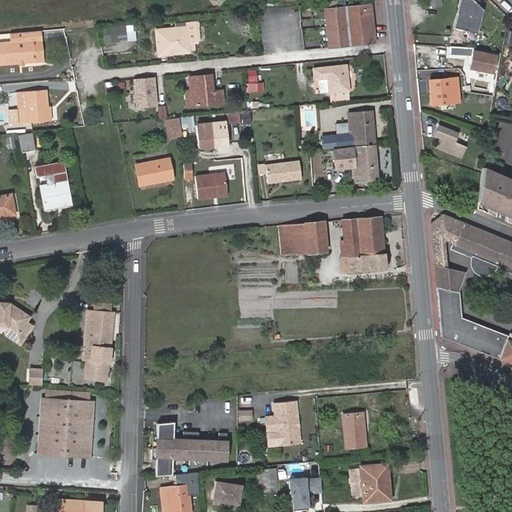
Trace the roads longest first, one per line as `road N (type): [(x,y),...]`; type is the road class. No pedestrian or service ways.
road 1 (unknown): [(399,45),(104,63)]
road 2 (residential): [(132,228),(132,511)]
road 3 (residential): [(412,200),(132,228)]
road 4 (secondary): [(412,200),(395,0)]
road 5 (secondary): [(427,356),(412,200)]
road 6 (secondary): [(442,511),(427,356)]
road 7 (residential): [(132,228),(0,253)]
road 8 (unknown): [(132,480),(0,471)]
